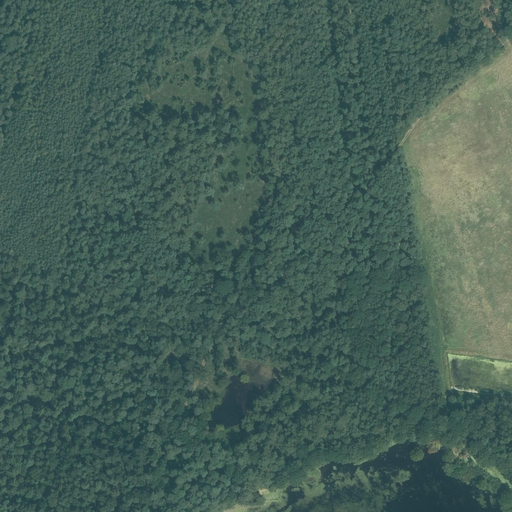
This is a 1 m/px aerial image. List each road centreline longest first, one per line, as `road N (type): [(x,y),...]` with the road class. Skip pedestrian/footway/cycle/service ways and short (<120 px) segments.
road 1 (track): [(511,36),(424,112),(294,271),(223,290)]
road 2 (track): [(350,0),(373,182)]
road 3 (track): [(115,297),(0,254)]
